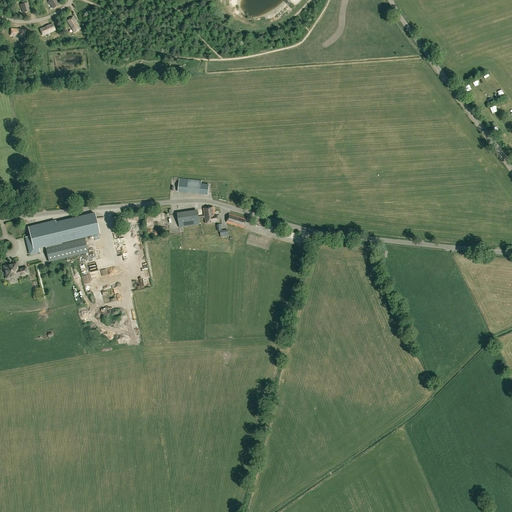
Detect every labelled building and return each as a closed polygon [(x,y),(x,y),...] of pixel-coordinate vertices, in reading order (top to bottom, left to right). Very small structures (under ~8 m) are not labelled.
[(50,4),(53,8),(59,5),(55,0),(50,0),(48,1),(49,5),(50,4)] [(22,8),(23,13),(30,11),(27,3),(20,5),(21,8),(22,8)] [(73,17),(67,21),(74,32),(80,29),(73,17)] [(40,29),(43,35),(55,30),(52,24),(40,29)] [(12,29),(11,35),(24,37),(25,30),(12,29)] [(491,106),(494,115),(499,113),(496,104),(491,106)] [(179,178),(178,192),(208,195),(209,184),(201,183),(201,180),(179,178)] [(198,217),(199,219),(203,219),(203,217),(204,217),(205,223),(218,221),(217,215),(215,215),(214,207),(203,208),(204,216),(198,217)] [(199,224),(199,219),(198,217),(197,211),(177,214),(179,227),(199,224)] [(62,243),(99,234),(94,213),(55,223),(55,221),(28,227),(33,249),(45,247),(49,262),(88,252),(84,238),(62,243)] [(243,228),(246,219),(229,213),(226,222),(243,228)] [(26,267),(18,269),(17,268),(16,268),(15,265),(5,267),(8,277),(19,275),(19,276),(28,274),(26,267)]
